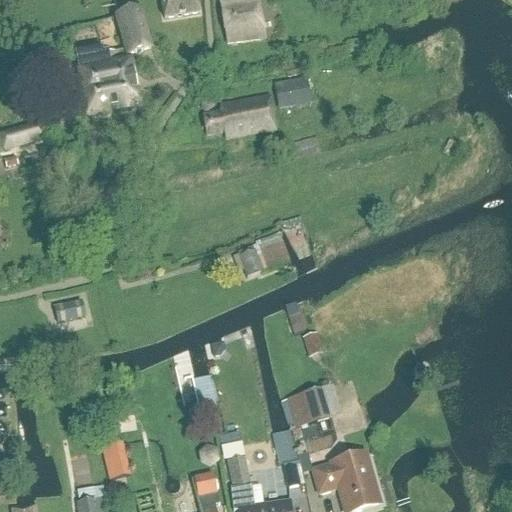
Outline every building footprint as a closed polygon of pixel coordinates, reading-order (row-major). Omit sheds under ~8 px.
[(159,0),(163,23),(199,16),(197,0),(159,0)] [(264,42),(256,1),(219,7),(226,47),(264,42)] [(150,53),(146,39),(139,14),(115,21),(126,59),(150,53)] [(327,66),(363,56),(360,45),(325,56),(327,66)] [(75,58),(78,75),(78,76),(87,120),(138,110),(129,65),(109,69),(107,56),(102,57),(101,53),(75,58)] [(305,83),(275,88),(273,89),(277,113),(310,109),(305,83)] [(274,133),(268,101),(220,111),(221,116),(202,120),(206,140),(224,137),(224,143),(274,133)] [(0,150),(1,156),(41,144),(35,127),(0,137),(0,150)] [(294,162),(318,158),(316,147),(292,151),(294,162)] [(265,275),(288,265),(289,265),(278,237),(254,247),(265,275)] [(238,262),(246,282),(262,276),(254,255),(238,262)] [(80,305),(53,311),(57,328),(84,322),(80,305)] [(284,311),(293,340),(305,336),(295,307),(284,311)] [(301,342),(308,362),(321,358),(316,338),(301,342)] [(285,404),(293,431),(294,433),(330,422),(327,413),(329,413),(323,393),(285,404)] [(117,440),(134,436),(131,422),(114,426),(117,440)] [(130,479),(122,447),(99,453),(108,485),(130,479)] [(71,473),(82,472),(81,456),(70,457),(71,473)] [(370,511),(379,509),(364,458),(330,468),(330,470),(311,475),(318,499),(337,494),(342,511),(370,511)] [(289,511),(289,507),(253,511),(250,490),(249,490),(243,462),(228,465),(231,493),(229,493),(231,511),(289,511)] [(282,472),(287,492),(299,489),(295,470),(282,472)] [(214,511),(214,510),(219,509),(212,479),(193,483),(199,511),(214,511)] [(76,511),(107,511),(103,490),(93,492),(77,495),(78,506),(76,507),(76,511)]
